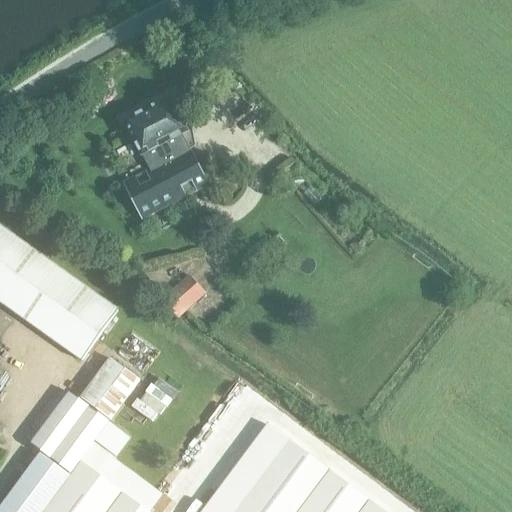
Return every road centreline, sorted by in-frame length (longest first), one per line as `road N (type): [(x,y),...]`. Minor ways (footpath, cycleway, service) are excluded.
road 1 (unclassified): [(0,112),(195,0)]
road 2 (unknown): [(2,333),(21,353),(34,405),(0,473)]
